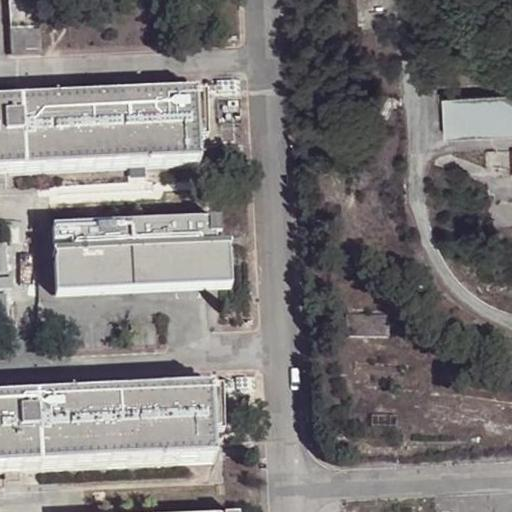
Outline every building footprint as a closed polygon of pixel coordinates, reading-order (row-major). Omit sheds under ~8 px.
[(33,0),(7,0),(10,55),(35,54),(33,0)] [(511,93),(445,97),(447,136),(511,132),(511,93)] [(0,104),(0,175),(198,165),(195,95),(0,104)] [(218,221),(51,229),(51,246),(69,246),(69,254),(52,254),(54,298),(230,290),(227,246),(214,246),(214,238),(219,238),(218,221)] [(346,315),(346,337),(388,337),(388,315),(346,315)] [(0,473),(213,463),(212,445),(211,426),(210,392),(0,402),(0,473)] [(211,426),(212,445),(223,445),(222,425),(211,426)]
